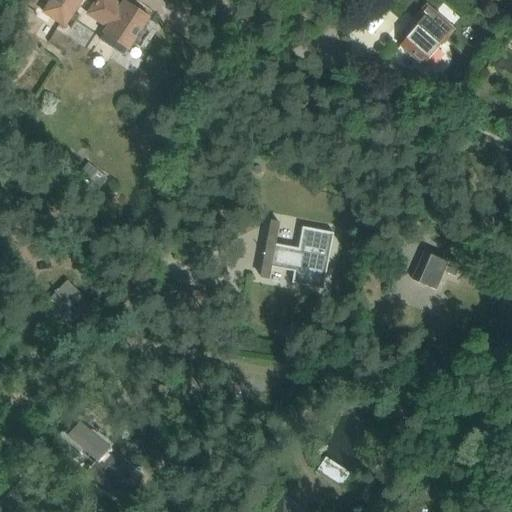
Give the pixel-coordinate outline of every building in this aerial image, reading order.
[(52,0),(44,13),(65,26),(81,0),(52,0)] [(109,0),(97,0),(88,15),(109,28),(100,41),(115,51),(119,45),(128,50),(132,43),(141,48),(150,33),(145,30),(148,27),(144,24),(147,19),(148,17),(147,17),(141,13),(124,2),(121,7),(109,0)] [(338,0),(320,0),(305,21),(318,30),(339,0),(338,0)] [(423,65),(454,29),(427,4),(409,25),(414,29),(400,46),(423,65)] [(385,61),(379,76),(399,85),(406,69),(385,61)] [(457,100),(452,109),(468,117),(473,107),(457,100)] [(88,163),(75,178),(93,194),(106,179),(88,163)] [(294,272),(292,284),(322,290),(328,261),(333,233),(303,227),(298,249),(276,245),(280,223),(272,222),(260,278),(269,279),(271,267),(294,272)] [(444,272),(454,277),(462,261),(446,255),(443,261),(424,253),(412,281),(435,291),(444,272)] [(49,299),(73,322),(90,305),(67,281),(49,299)] [(178,288),(174,307),(202,313),(206,294),(178,288)] [(264,402),(247,435),(260,442),(266,431),(271,433),(275,425),(270,422),(278,407),(282,409),(289,395),(271,385),(263,401),(264,402)] [(76,438),(75,439),(96,457),(98,454),(104,458),(89,476),(104,488),(115,475),(131,489),(142,477),(122,460),(127,455),(112,442),(107,448),(104,445),(105,444),(86,427),(76,438)] [(366,458),(361,467),(369,472),(374,463),(366,458)] [(335,485),(345,475),(333,462),(323,473),(335,485)] [(275,511),(299,511),(284,501),(275,511)]
